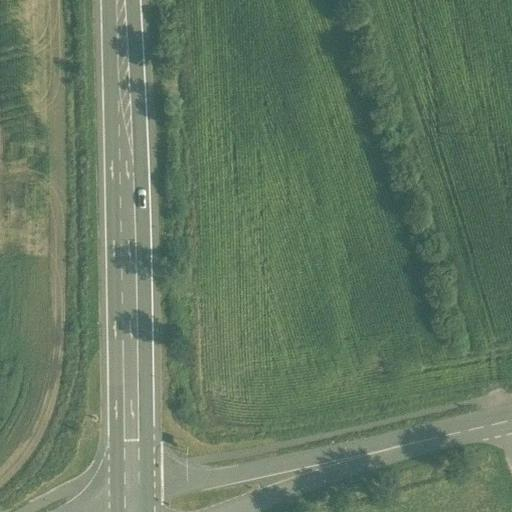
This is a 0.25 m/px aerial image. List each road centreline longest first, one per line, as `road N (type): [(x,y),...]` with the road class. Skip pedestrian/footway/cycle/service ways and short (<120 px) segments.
road 1 (secondary): [(120,0),(133,511)]
road 2 (tertiary): [(147,511),(511,418)]
